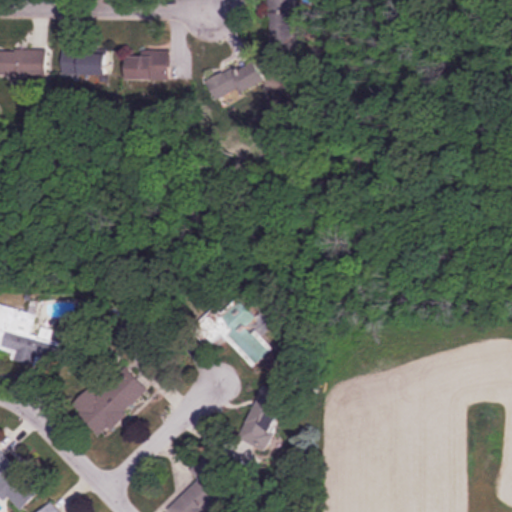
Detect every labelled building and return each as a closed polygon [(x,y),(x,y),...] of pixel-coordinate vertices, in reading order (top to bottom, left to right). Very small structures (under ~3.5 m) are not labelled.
[(167,80),(167,48),(127,48),(127,80),(167,80)] [(0,77),(13,77),(13,86),(25,86),(25,78),(46,78),(46,50),(0,49),(0,77)] [(63,52),(63,75),(108,75),(108,52),(63,52)] [(269,82),(259,62),(238,72),(248,93),(269,82)] [(226,337),(251,360),(265,345),(248,329),(258,318),(240,302),(224,319),(234,329),(226,337)] [(41,317),(0,304),(0,347),(14,352),(11,360),(51,373),(61,344),(48,340),(35,336),(41,317)] [(150,391),(123,363),(75,410),(102,438),(150,391)] [(265,452),(288,400),(261,389),(239,440),(265,452)] [(0,490),(20,511),(40,492),(0,449),(0,490)] [(168,510),(170,511),(211,511),(209,509),(224,495),(206,476),(168,510)]
